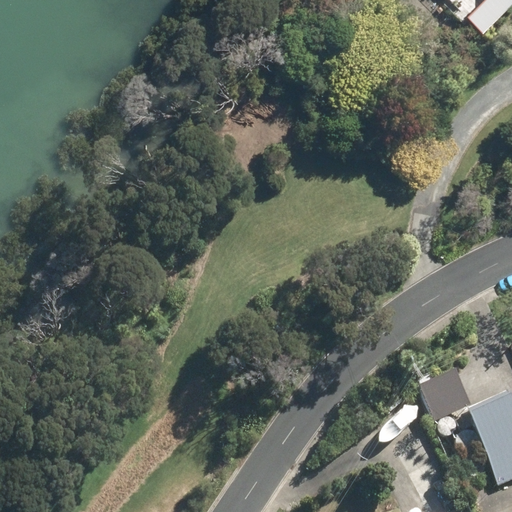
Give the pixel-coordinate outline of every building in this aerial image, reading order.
[(511,0),(484,0),(465,18),(479,33),(511,1),(511,0)] [(270,324),(258,339),(272,350),(284,336),(270,324)] [(249,337),(236,325),(228,334),(241,346),(249,337)] [(511,410),(505,396),(463,414),(469,428),(489,475),(494,486),(511,478),(511,410)] [(213,417),(189,460),(210,472),(234,429),(213,417)] [(489,475),(469,428),(449,436),(470,483),(489,475)] [(184,463),(156,503),(169,511),(180,511),(205,478),(184,463)]
